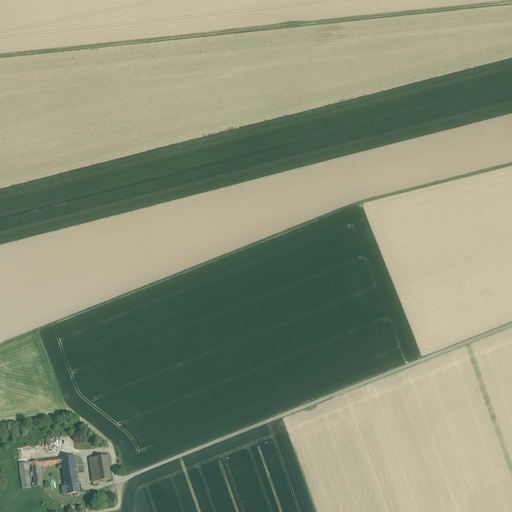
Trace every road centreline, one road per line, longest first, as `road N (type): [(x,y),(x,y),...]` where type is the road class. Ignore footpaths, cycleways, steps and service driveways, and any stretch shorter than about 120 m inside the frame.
road 1 (track): [(0,55),(511,1)]
road 2 (unclassified): [(511,324),(117,480)]
